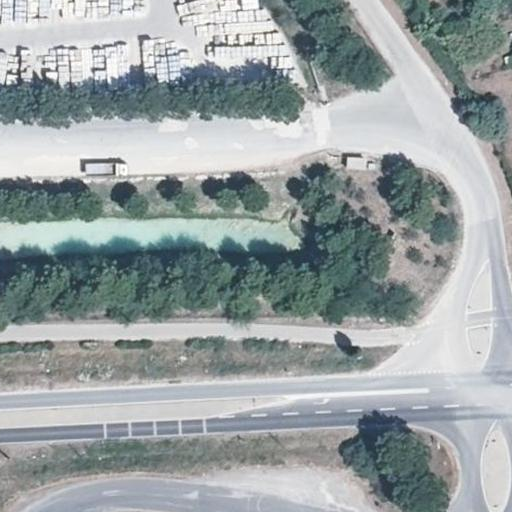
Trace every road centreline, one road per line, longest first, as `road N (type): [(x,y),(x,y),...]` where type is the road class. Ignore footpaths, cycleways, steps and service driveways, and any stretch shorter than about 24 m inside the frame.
road 1 (secondary): [(0,435),(209,426),(335,402)]
road 2 (secondary): [(335,402),(209,391),(0,405)]
road 3 (unclassified): [(489,252),(471,166),(366,0)]
road 4 (tertiary): [(57,511),(109,493),(191,495),(294,511)]
road 5 (unclassified): [(489,252),(446,325),(447,397)]
